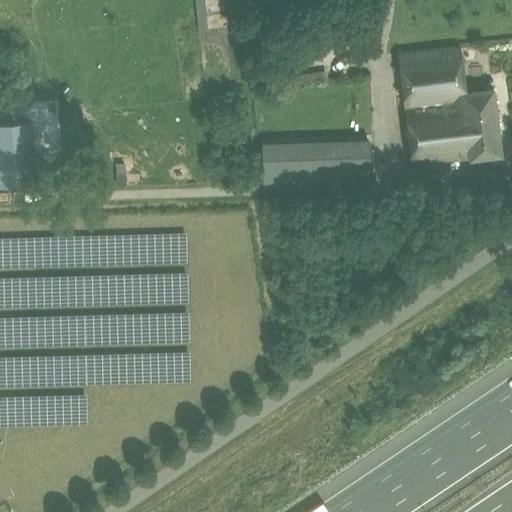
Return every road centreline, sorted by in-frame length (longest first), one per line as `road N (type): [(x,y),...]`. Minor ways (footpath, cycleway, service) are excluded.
road 1 (unclassified): [(112,511),(511,241)]
road 2 (track): [(402,180),(0,197)]
road 3 (track): [(511,177),(402,180),(390,164),(381,44),(394,0)]
road 4 (motorway): [(511,411),(362,511)]
